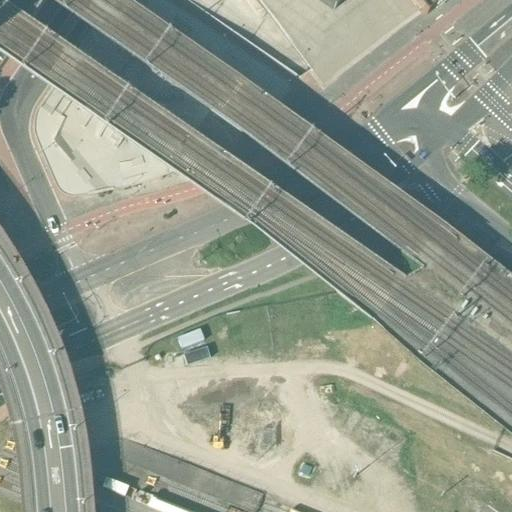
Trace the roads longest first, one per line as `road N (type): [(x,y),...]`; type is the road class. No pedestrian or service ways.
road 1 (secondary): [(404,106),(300,184),(78,282)]
road 2 (secondary): [(114,331),(208,294),(350,221),(422,153)]
road 3 (unclassified): [(78,282),(17,138),(18,109),(87,0)]
road 4 (secondary): [(59,511),(43,405),(0,307)]
road 5 (tertiary): [(511,20),(404,106)]
road 6 (secondary): [(0,380),(114,331)]
road 7 (secondary): [(422,153),(455,192),(511,234)]
